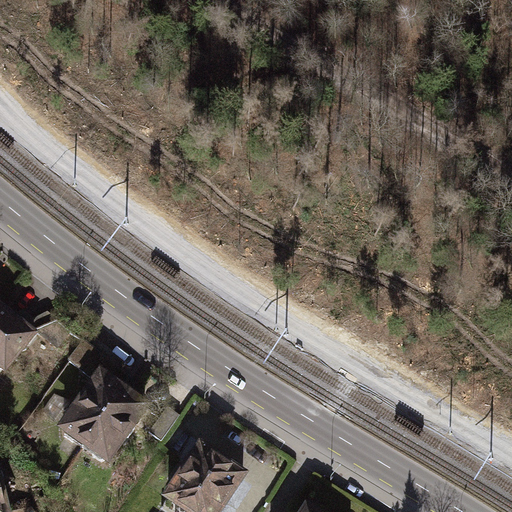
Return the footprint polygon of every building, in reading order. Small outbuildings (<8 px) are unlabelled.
[(39,331),(0,302),(0,377),(3,380),(39,331)] [(94,368),(53,434),(81,451),(122,386),(94,368)] [(122,386),(81,451),(111,470),(153,404),(122,386)] [(168,408),(151,433),(162,441),(180,416),(168,408)] [(224,511),(248,476),(199,444),(162,499),(178,510),(176,511),(224,511)] [(14,511),(1,463),(0,463),(0,511),(14,511)]
